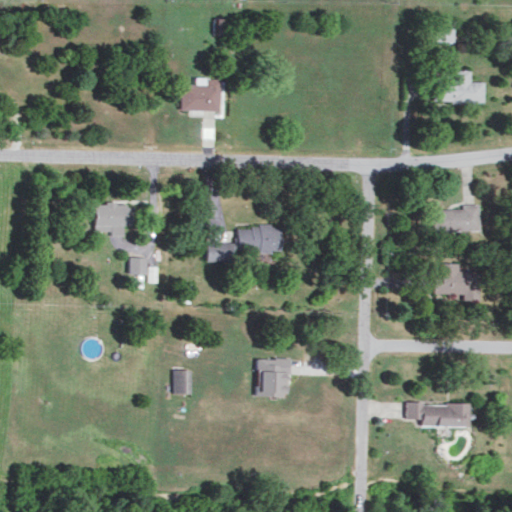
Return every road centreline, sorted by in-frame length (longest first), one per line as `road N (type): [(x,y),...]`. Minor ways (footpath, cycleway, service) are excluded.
road 1 (residential): [(0,152),(397,163),(511,150)]
road 2 (residential): [(366,162),(361,511)]
road 3 (residential): [(363,345),(511,346)]
